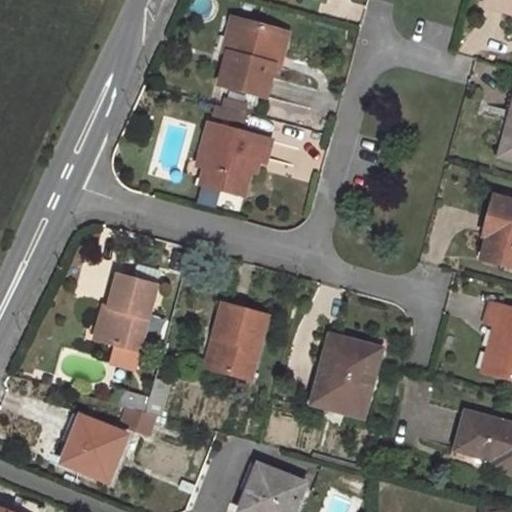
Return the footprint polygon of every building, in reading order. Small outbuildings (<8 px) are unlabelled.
[(511,0),(485,0),(484,5),(511,12),(511,0)] [(270,64),(279,31),(233,18),(223,53),(228,54),(220,85),(267,97),(275,65),(270,64)] [(289,33),(279,31),(270,64),(275,65),(280,66),(289,33)] [(247,113),(217,105),(215,116),(244,123),(247,113)] [(511,110),(499,157),(511,160),(511,110)] [(272,141),(209,124),(201,154),(212,157),(209,168),(206,167),(201,184),(245,196),(249,179),(245,178),(247,171),(251,172),(255,160),(266,163),(272,141)] [(212,157),(201,154),(198,165),(206,167),(209,168),(212,157)] [(217,205),(240,209),(242,197),(219,193),(217,205)] [(511,201),(495,197),(489,220),(493,221),(482,259),(511,266),(511,201)] [(81,240),(79,297),(100,298),(101,241),(81,240)] [(186,258),(173,254),(169,267),(182,271),(186,258)] [(157,287),(119,276),(110,309),(102,340),(117,344),(140,350),(142,340),(149,316),(157,287)] [(511,308),(491,303),(486,323),(495,325),(505,328),(493,374),(511,379),(511,308)] [(268,317),(223,305),(214,338),(221,339),(213,369),(251,380),(268,317)] [(110,309),(104,308),(96,339),(102,340),(110,309)] [(160,319),(149,316),(142,340),(153,343),(158,341),(163,324),(160,319)] [(505,328),(495,325),(483,371),(493,374),(505,328)] [(382,350),(331,336),(325,359),(331,360),(319,406),(363,418),(382,350)] [(221,339),(214,338),(206,368),(213,369),(221,339)] [(140,350),(117,344),(113,362),(135,368),(140,350)] [(331,360),(325,359),(313,404),(319,406),(331,360)] [(169,383),(155,379),(149,401),(146,413),(155,415),(160,417),(169,383)] [(149,401),(120,393),(117,405),(127,408),(146,413),(149,401)] [(117,405),(101,400),(97,411),(124,421),(127,408),(117,405)] [(146,413),(127,408),(124,421),(122,427),(149,436),(155,415),(146,413)] [(511,425),(467,413),(457,450),(489,458),(490,454),(497,456),(494,468),(511,472),(511,425)] [(128,436),(81,417),(63,463),(109,482),(128,436)] [(294,511),(306,484),(259,465),(241,511),(294,511)] [(194,490),(176,484),(165,511),(181,511),(186,510),(194,490)] [(19,511),(7,511),(0,509),(0,511),(43,511),(45,508),(24,500),(19,511)]
